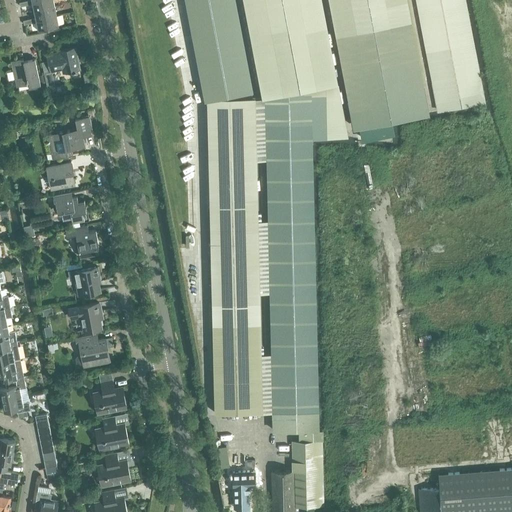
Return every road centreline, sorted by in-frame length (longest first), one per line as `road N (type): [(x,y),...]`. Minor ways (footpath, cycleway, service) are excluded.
road 1 (residential): [(139,368),(98,157),(132,150)]
road 2 (unclassified): [(172,363),(132,150)]
road 3 (unclassified): [(132,150),(100,0)]
road 4 (unclassified): [(191,511),(172,363)]
road 5 (residential): [(145,493),(151,428),(139,368)]
